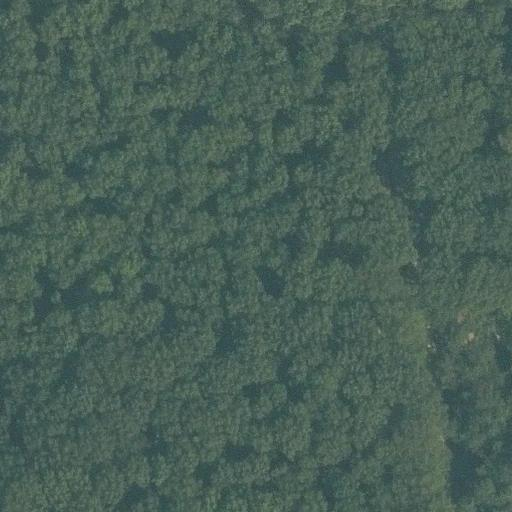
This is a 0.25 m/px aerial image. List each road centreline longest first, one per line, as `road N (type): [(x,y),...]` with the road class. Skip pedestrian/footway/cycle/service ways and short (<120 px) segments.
road 1 (track): [(0,445),(415,380)]
road 2 (track): [(371,0),(429,390)]
road 3 (track): [(429,390),(447,511)]
